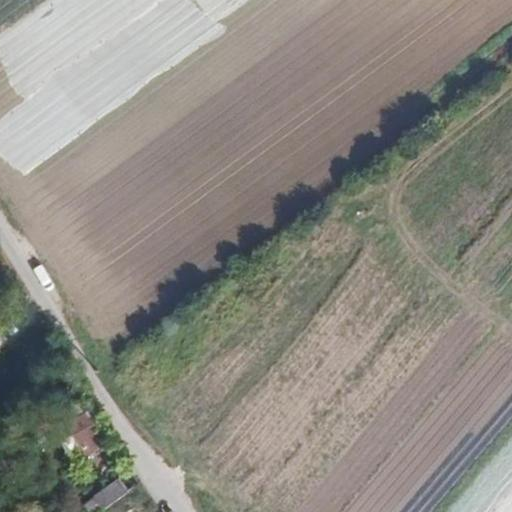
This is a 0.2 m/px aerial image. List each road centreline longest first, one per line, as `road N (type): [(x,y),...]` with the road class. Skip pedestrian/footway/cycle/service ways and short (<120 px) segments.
road 1 (track): [(511,333),(411,245),(394,197),(412,159),(511,85)]
road 2 (unclassified): [(0,234),(182,511)]
